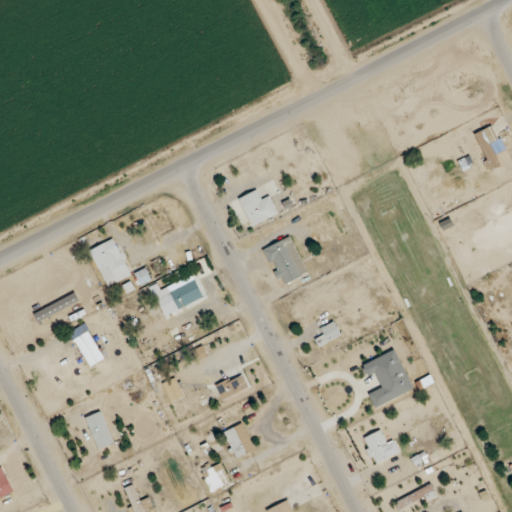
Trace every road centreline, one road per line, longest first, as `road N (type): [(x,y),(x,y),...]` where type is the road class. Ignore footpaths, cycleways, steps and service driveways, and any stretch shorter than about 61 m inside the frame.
road 1 (residential): [(511,0),(0,265)]
road 2 (residential): [(187,170),(358,511)]
road 3 (residential): [(0,366),(73,511)]
